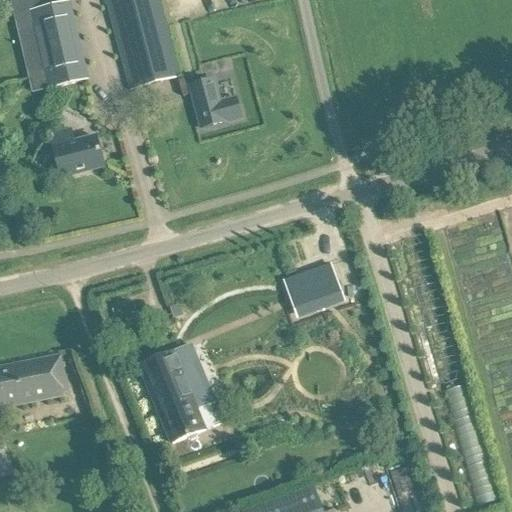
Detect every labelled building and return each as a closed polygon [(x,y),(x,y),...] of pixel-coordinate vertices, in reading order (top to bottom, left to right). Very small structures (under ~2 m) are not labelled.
[(106,0),(127,77),(131,92),(181,79),(179,74),(159,0),(106,0)] [(69,2),(26,13),(39,67),(44,91),(87,80),(69,2)] [(214,81),(191,87),(202,129),(225,123),(220,105),(214,81)] [(50,136),(56,159),(61,178),(104,167),(99,148),(97,138),(74,144),(71,131),(50,136)] [(434,386),(466,378),(427,232),(394,241),(434,386)] [(330,265),(285,282),(297,315),(342,298),(330,265)] [(175,353),(140,367),(173,444),(218,425),(219,427),(221,426),(220,425),(223,424),(215,404),(209,406),(208,402),(207,402),(185,349),(185,348),(175,353)] [(69,394),(60,356),(0,368),(0,409),(49,399),(69,394)] [(59,453),(65,473),(106,460),(100,440),(59,453)] [(323,511),(315,488),(253,511),(323,511)]
